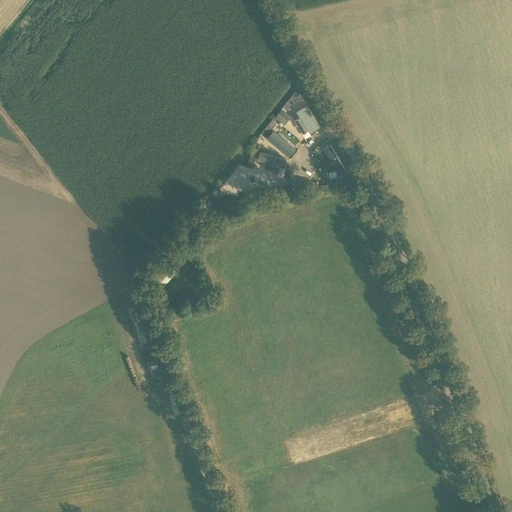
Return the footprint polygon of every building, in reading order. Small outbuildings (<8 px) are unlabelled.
[(292,104),(299,95),(295,91),(295,92),(288,100),(292,104)] [(310,133),(320,127),(307,106),(297,112),(300,118),(295,121),(300,130),(306,127),(310,133)] [(284,125),(285,124),(291,116),(281,109),(275,117),(284,125)] [(265,137),(272,129),(267,125),(260,133),(265,137)] [(296,149),(273,130),(267,138),(289,157),(296,149)] [(323,148),(338,174),(345,170),(330,144),(323,148)] [(251,152),(250,156),(256,158),(258,149),(253,148),(251,152)] [(260,152),(258,160),(265,162),(263,168),(275,171),(277,165),(283,167),(285,160),(260,152)] [(253,168),(256,158),(250,156),(247,167),(253,168)] [(248,172),(244,183),(275,192),(278,181),(248,172)] [(83,331),(96,400),(127,395),(114,326),(83,331)] [(415,401),(344,421),(349,438),(420,418),(415,401)]
